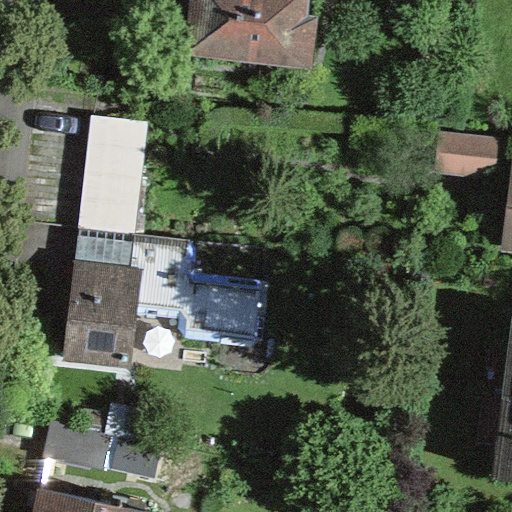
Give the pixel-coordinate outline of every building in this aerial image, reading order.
[(184,0),(184,7),(196,8),(192,41),(192,45),(306,58),(311,18),(301,17),(303,0),(184,0)] [(80,225),(133,231),(146,120),(93,113),(81,219),(80,225)] [(491,171),(494,141),(442,135),(439,165),(491,171)] [(196,246),(189,238),(133,231),(80,225),(67,333),(65,350),(130,358),(135,311),(180,316),(178,325),(186,335),(253,343),(262,336),(265,315),(256,313),(260,278),(193,270),(196,246)] [(511,393),(508,393),(498,472),(511,473),(511,393)] [(47,454),(103,465),(110,431),(55,419),(47,454)] [(141,511),(142,509),(126,506),(127,497),(114,494),(112,503),(40,487),(35,511),(141,511)]
